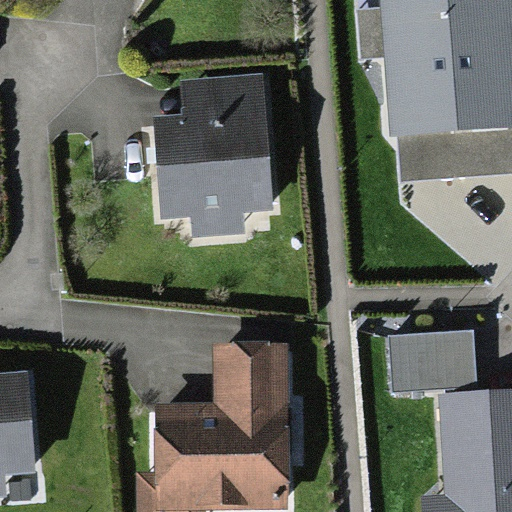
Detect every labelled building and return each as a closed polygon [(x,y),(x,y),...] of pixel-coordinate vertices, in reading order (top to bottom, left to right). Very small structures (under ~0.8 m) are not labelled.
[(392,183),(511,174),(511,0),(380,0),(381,7),(358,9),(362,58),(382,56),(392,183)] [(267,222),(260,77),(155,82),(163,228),(267,222)] [(471,333),(387,339),(391,395),(439,392),(476,390),(471,333)] [(286,511),(286,354),(209,354),(209,418),(148,418),(148,511),(286,511)] [(0,493),(33,492),(27,372),(0,373),(0,493)] [(511,511),(511,387),(476,390),(439,392),(443,496),(420,497),(421,511),(511,511)]
